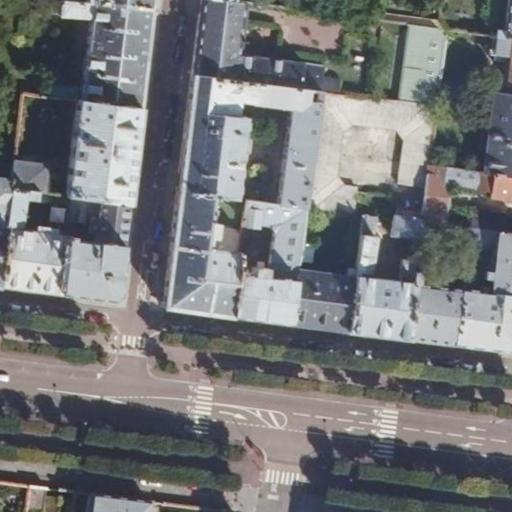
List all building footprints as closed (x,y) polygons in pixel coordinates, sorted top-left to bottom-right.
[(48,94),(80,99),(138,107),(149,10),(74,1),(64,0),(35,0),(35,2),(50,4),(50,9),(62,11),(63,13),(89,16),(80,88),(49,85),(48,94)] [(73,0),(74,1),(149,10),(150,0),(73,0)] [(238,50),(244,1),(237,0),(199,0),(198,13),(190,72),(320,89),(323,63),(238,50)] [(353,0),(352,8),(372,11),(373,0),(353,0)] [(493,34),(511,36),(511,0),(500,0),(511,1),(511,20),(495,19),(493,34)] [(401,99),(436,103),(438,87),(444,37),(434,26),(409,23),(401,99)] [(505,96),(511,97),(511,36),(493,34),(485,33),(483,49),(510,53),(505,96)] [(320,89),(190,72),(161,305),(229,315),(238,249),(209,246),(215,190),(235,193),(243,111),(228,109),(229,95),(292,103),(279,200),(304,204),(320,89)] [(511,199),(511,176),(482,172),(429,164),(436,103),(401,99),(320,89),(304,204),(361,212),(364,187),(349,186),(338,170),(343,132),(354,124),(397,130),(405,143),(400,185),(425,189),(450,192),(452,181),(474,185),(475,188),(489,190),(488,196),(511,199)] [(511,97),(505,96),(490,94),(482,172),(511,176),(511,97)] [(138,107),(80,99),(67,195),(65,218),(88,221),(86,234),(93,235),(122,239),(138,107)] [(45,170),(13,166),(11,181),(10,188),(36,191),(41,191),(45,170)] [(0,250),(10,188),(11,181),(0,179),(0,250)] [(65,218),(67,195),(54,193),(52,203),(48,233),(19,229),(22,200),(34,201),(36,191),(10,188),(0,250),(0,284),(26,288),(56,292),(63,238),(65,218)] [(450,192),(425,189),(423,205),(448,208),(450,192)] [(41,191),(36,191),(34,201),(52,203),(54,193),(41,191)] [(296,264),(304,204),(279,200),(245,194),(242,216),(275,221),(270,260),(269,275),(258,273),(260,267),(253,266),(257,234),(240,231),(238,249),(229,315),(255,318),(288,323),(296,264)] [(444,224),(448,208),(423,205),(421,218),(423,220),(444,224)] [(412,234),(411,238),(420,240),(423,220),(421,218),(407,218),(408,213),(397,211),(395,232),(412,234)] [(471,217),(501,220),(502,215),(471,211),(471,217)] [(353,271),(346,330),(375,334),(407,338),(418,252),(420,240),(411,238),(411,251),(407,250),(403,277),(371,274),(378,217),(360,215),(353,271)] [(511,234),(511,221),(501,220),(471,217),(469,228),(511,234)] [(464,272),(455,345),(483,348),(511,352),(511,234),(469,228),(467,243),(498,248),(496,263),(491,263),(488,279),(494,280),(493,286),(487,286),(486,291),(473,289),(476,267),(464,265),(464,272)] [(122,246),(122,239),(93,235),(91,242),(122,246)] [(91,242),(63,238),(56,292),(67,294),(107,299),(115,294),(122,246),(91,242)] [(418,252),(407,338),(431,341),(455,345),(464,272),(427,267),(429,253),(418,252)] [(266,259),(260,267),(258,273),(269,275),(270,260),(266,259)] [(296,264),(288,323),(315,326),(346,330),(353,271),(296,264)] [(41,511),(45,486),(27,483),(23,511),(41,511)] [(146,511),(149,499),(88,491),(85,511),(146,511)]
